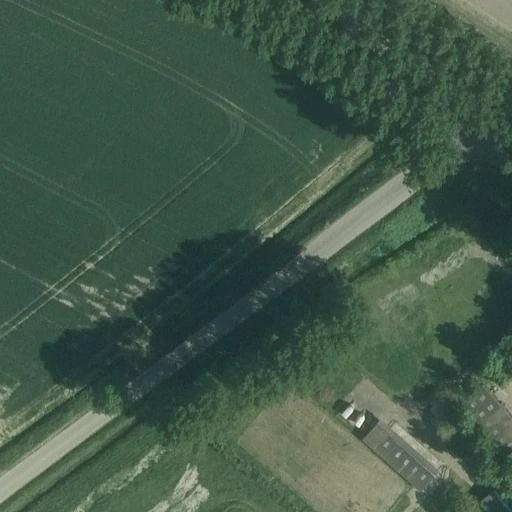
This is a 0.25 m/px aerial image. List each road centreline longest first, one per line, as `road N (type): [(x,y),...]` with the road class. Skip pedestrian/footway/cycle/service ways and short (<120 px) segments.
road 1 (unclassified): [(0,491),(480,137)]
road 2 (unclassified): [(480,137),(417,71),(319,0)]
